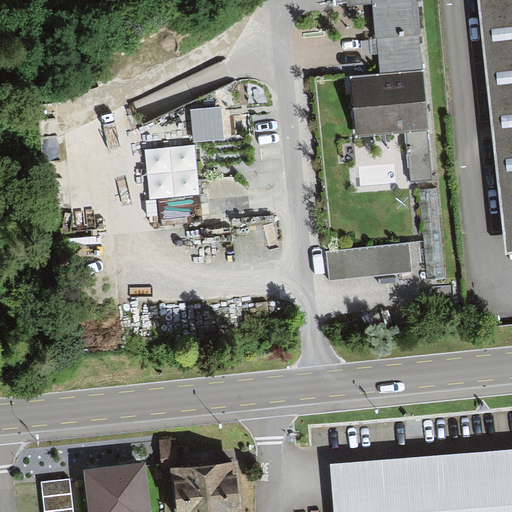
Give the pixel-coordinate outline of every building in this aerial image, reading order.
[(374,0),(378,29),(418,27),(416,0),(374,0)] [(511,0),(474,0),(500,237),(511,236),(511,0)] [(351,125),(405,121),(425,120),(418,27),(378,29),(380,64),(347,66),(351,125)] [(225,136),(236,135),(233,108),(222,109),(225,136)] [(221,109),(198,111),(200,140),(223,139),(221,109)] [(409,172),(429,171),(425,120),(405,121),(409,172)] [(163,202),(165,220),(205,217),(204,200),(163,202)] [(417,243),(416,266),(428,267),(429,244),(417,243)] [(332,248),(333,277),(415,274),(414,245),(332,248)] [(511,511),(511,448),(328,461),(331,511),(511,511)] [(237,511),(233,463),(176,468),(179,511),(237,511)] [(145,511),(141,466),(89,471),(92,511),(145,511)] [(73,511),(71,474),(43,476),(44,511),(73,511)]
